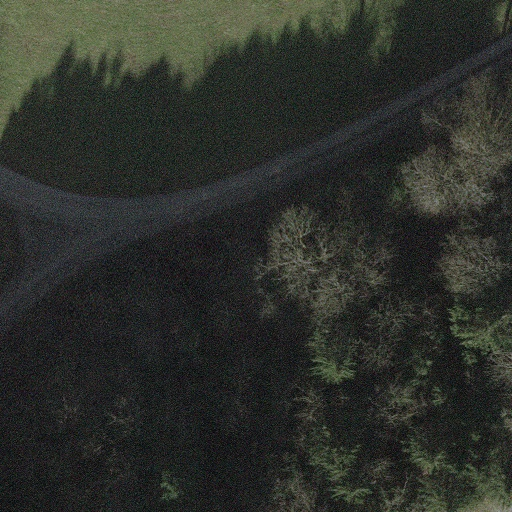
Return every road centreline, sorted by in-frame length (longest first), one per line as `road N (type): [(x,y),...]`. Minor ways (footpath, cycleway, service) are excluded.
road 1 (track): [(511,49),(248,180),(145,208),(81,210)]
road 2 (track): [(81,210),(0,318)]
